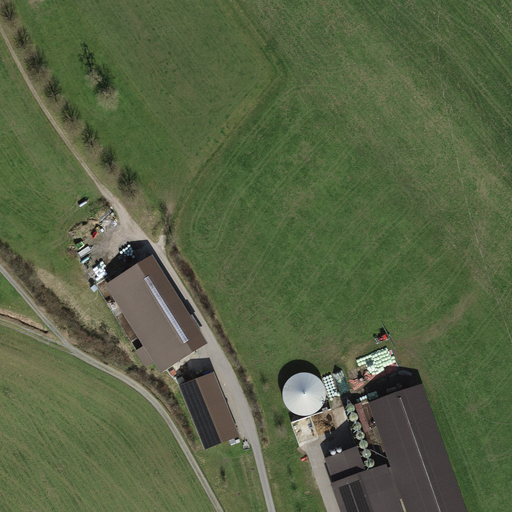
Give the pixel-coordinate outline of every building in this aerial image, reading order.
[(154,259),(106,288),(160,377),(208,348),(154,259)] [(292,420),(298,441),(317,436),(311,413),(329,408),(319,372),(281,383),(291,420),(292,420)] [(215,376),(182,389),(206,455),(240,442),(215,376)] [(464,511),(422,386),(369,404),(405,511),(464,511)] [(350,454),(325,462),(342,511),(401,511),(387,470),(359,480),(350,454)]
